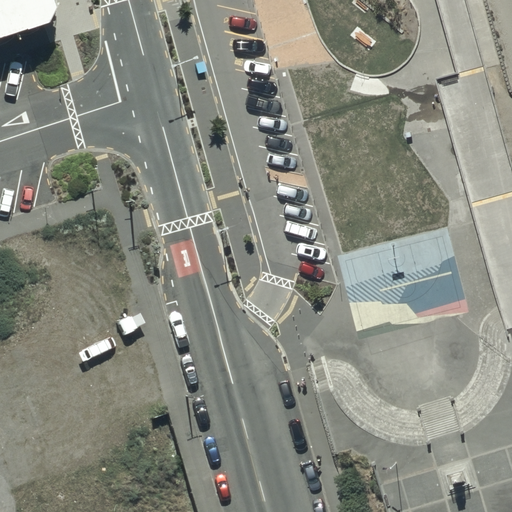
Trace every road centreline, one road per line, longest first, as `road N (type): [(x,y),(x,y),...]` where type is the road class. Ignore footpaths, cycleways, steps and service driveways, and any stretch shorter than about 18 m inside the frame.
road 1 (tertiary): [(154,91),(266,511)]
road 2 (tertiary): [(154,91),(0,142)]
